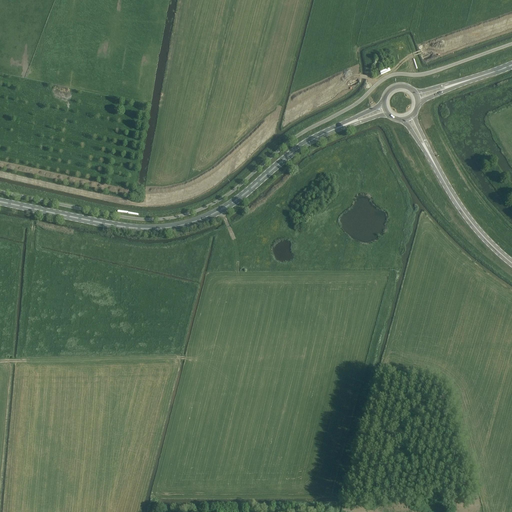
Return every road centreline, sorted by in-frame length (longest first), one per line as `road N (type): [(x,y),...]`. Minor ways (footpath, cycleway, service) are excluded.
road 1 (primary): [(0,201),(130,227),(186,224),(227,206),(301,145),(348,123)]
road 2 (primary): [(511,263),(469,221),(426,151)]
